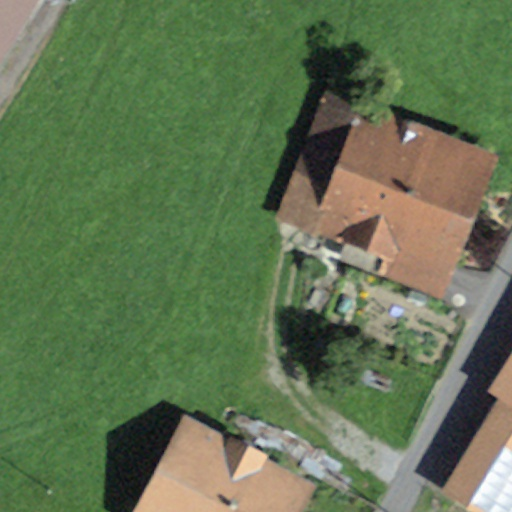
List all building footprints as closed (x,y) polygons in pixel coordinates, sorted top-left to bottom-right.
[(5,4),(7,0),(0,0),(0,49),(3,51),(25,15),(5,4)] [(439,257),(479,155),(327,95),(280,215),(315,228),(322,211),(353,223),(342,252),(433,288),(444,259),(439,257)] [(511,368),(496,393),(509,401),(510,399),(511,400),(511,368)] [(454,488),(492,511),(504,511),(511,500),(511,400),(510,399),(509,401),(454,488)] [(280,511),(297,482),(190,426),(144,511),(280,511)]
